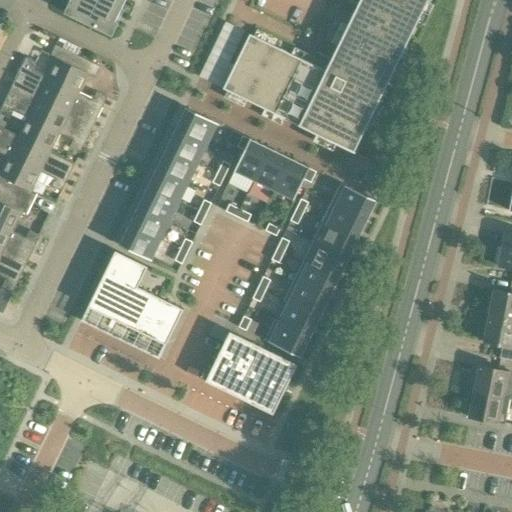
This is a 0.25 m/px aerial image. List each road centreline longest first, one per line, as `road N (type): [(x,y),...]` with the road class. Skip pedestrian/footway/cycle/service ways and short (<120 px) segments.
road 1 (tertiary): [(486,12),(376,438)]
road 2 (residential): [(17,347),(151,68)]
road 3 (residential): [(363,491),(264,467),(85,382)]
road 4 (residential): [(22,511),(85,382)]
road 5 (residential): [(511,469),(376,438)]
road 6 (residential): [(30,10),(151,68)]
